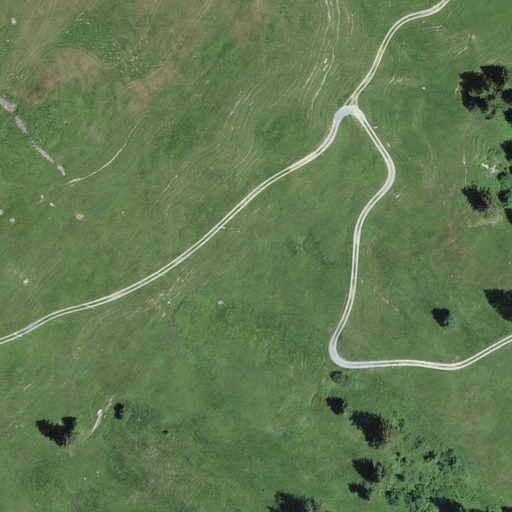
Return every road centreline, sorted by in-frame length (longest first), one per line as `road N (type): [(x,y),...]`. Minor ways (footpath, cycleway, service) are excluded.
road 1 (track): [(511,338),(454,366),(355,365),(336,356),(359,223),(393,170),(353,108),(316,154),(150,278),(0,338)]
road 2 (track): [(353,108),(392,34),(448,0)]
